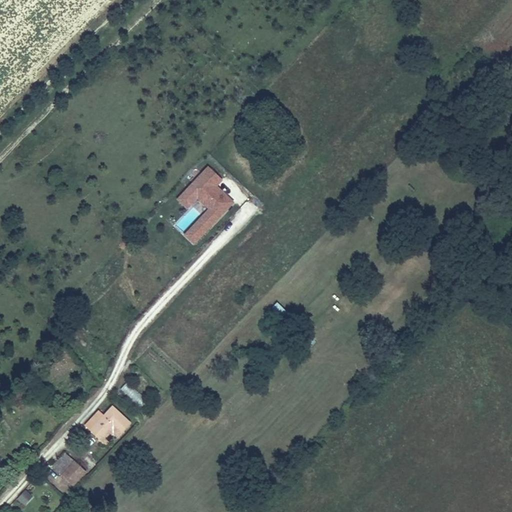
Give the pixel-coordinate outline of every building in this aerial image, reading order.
[(224,179),(209,164),(177,198),(188,209),(198,198),(209,208),(183,235),(194,245),(235,201),(218,185),(224,179)] [(182,232),(198,216),(191,211),(176,226),(182,232)] [(282,320),(289,314),(278,302),(271,307),(282,320)] [(119,392),(144,406),(148,398),(123,384),(119,392)] [(99,409),(83,426),(104,446),(113,436),(116,439),(132,422),(113,405),(104,414),(99,409)] [(56,469),(63,476),(76,462),(69,455),(56,469)] [(76,462),(63,476),(73,485),(86,472),(76,462)] [(26,490),(17,499),(24,506),(33,496),(26,490)]
